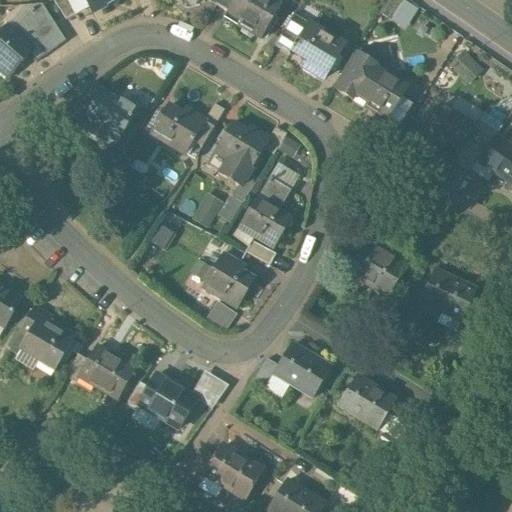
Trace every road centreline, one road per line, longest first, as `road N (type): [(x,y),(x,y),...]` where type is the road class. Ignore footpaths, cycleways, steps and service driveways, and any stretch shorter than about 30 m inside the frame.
road 1 (residential): [(0,121),(102,48),(149,34),(226,64),(318,128),(331,173),(318,237),(285,310),(266,336),(241,351),(199,344),(83,252)]
road 2 (residential): [(83,252),(0,163)]
